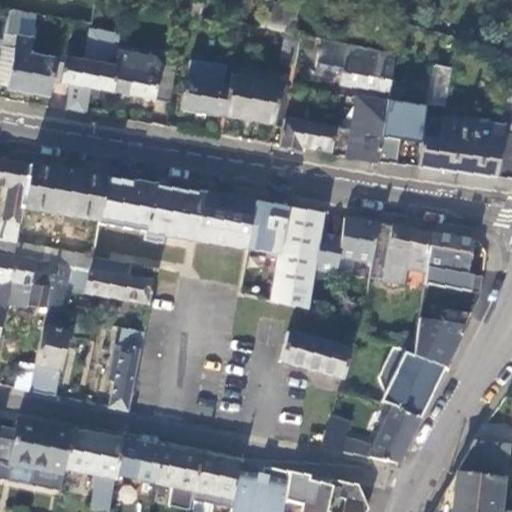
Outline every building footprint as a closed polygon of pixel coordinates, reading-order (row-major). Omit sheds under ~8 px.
[(297,10),(266,1),(259,30),(285,34),(291,36),(297,10)] [(27,56),(30,39),(15,37),(21,11),(4,9),(0,32),(0,44),(14,47),(9,76),(7,90),(48,97),(51,80),(54,60),(27,56)] [(30,39),(34,14),(21,11),(15,37),(30,39)] [(54,60),(51,80),(59,82),(59,83),(68,85),(63,111),(76,113),(85,115),(90,88),(109,92),(117,47),(119,35),(90,30),(84,62),(67,59),(67,56),(55,54),(54,60)] [(297,37),(291,36),(285,34),(280,63),(292,65),(297,37)] [(394,56),(321,41),(315,69),(340,75),(337,86),(385,93),(387,85),(394,56)] [(14,47),(0,44),(0,74),(9,76),(14,47)] [(120,48),(117,47),(109,92),(168,103),(174,70),(157,67),(158,65),(154,58),(119,52),(120,48)] [(223,77),(224,72),(186,65),(178,110),(222,117),(229,84),(222,83),(223,77)] [(449,69),(428,65),(420,104),(441,107),(449,69)] [(288,88),(223,77),(222,83),(229,84),(222,117),(280,129),(281,121),(288,88)] [(401,105),(404,90),(387,85),(385,93),(383,102),(375,162),(388,164),(414,167),(420,108),(401,105)] [(511,95),(507,93),(502,128),(494,177),(504,179),(511,180),(511,177),(511,155),(509,155),(511,143),(511,95)] [(349,129),(332,127),(329,154),(340,156),(375,162),(383,102),(354,98),(349,129)] [(494,177),(502,128),(420,117),(421,108),(420,108),(414,167),(429,169),(468,174),(494,177)] [(281,121),(280,129),(276,148),(298,152),(299,149),(305,150),(329,154),(332,127),(281,121)] [(8,161),(0,159),(0,185),(8,187),(3,215),(1,215),(0,220),(0,237),(15,241),(21,208),(29,165),(8,161)] [(64,171),(29,165),(21,208),(96,222),(104,177),(64,171)] [(125,181),(104,177),(96,222),(142,230),(159,233),(187,238),(194,193),(182,191),(153,186),(125,181)] [(252,202),(194,193),(187,238),(244,249),(252,202)] [(269,205),(252,202),(244,249),(277,254),(285,208),(269,205)] [(323,214),(285,208),(277,254),(272,282),(239,277),(236,295),(306,310),(313,269),(319,235),(323,214)] [(319,235),(313,269),(338,274),(341,254),(371,261),(377,224),(358,220),(346,218),(342,239),(319,235)] [(368,278),(381,280),(389,226),(377,224),(371,261),(368,278)] [(408,229),(389,226),(381,280),(401,283),(403,268),(424,272),(430,233),(408,229)] [(159,233),(142,230),(140,240),(157,243),(159,233)] [(430,233),(424,272),(422,286),(479,295),(481,279),(466,276),(471,240),(450,236),(430,233)] [(88,259),(15,245),(13,258),(51,264),(86,270),(87,266),(88,259)] [(89,253),(88,259),(87,266),(127,275),(130,261),(89,253)] [(0,324),(3,309),(13,258),(0,255),(0,324)] [(51,264),(13,258),(3,309),(30,314),(30,312),(38,314),(37,317),(42,318),(43,309),(46,297),(49,279),(51,264)] [(86,270),(51,264),(49,279),(68,283),(67,291),(146,306),(151,280),(127,275),(87,266),(86,270)] [(68,283),(49,279),(46,297),(50,298),(51,294),(66,296),(67,291),(68,283)] [(43,309),(63,313),(66,296),(51,294),(50,298),(46,297),(43,309)] [(42,318),(33,366),(45,369),(41,394),(54,397),(67,332),(60,330),(63,313),(43,309),(42,318)] [(443,309),(441,321),(417,318),(413,341),(411,352),(411,355),(442,366),(449,354),(452,348),(466,319),(470,312),(443,309)] [(123,331),(121,343),(138,347),(140,335),(123,331)] [(278,360),(341,377),(348,349),(286,332),(278,360)] [(109,407),(126,411),(138,347),(121,343),(119,349),(114,348),(108,381),(114,382),(109,407)] [(411,352),(393,347),(377,378),(384,395),(380,402),(388,404),(391,405),(418,418),(429,395),(442,366),(411,355),(411,352)] [(20,363),(15,389),(27,391),(33,366),(20,363)] [(33,366),(27,391),(41,394),(45,369),(33,366)] [(336,391),(323,433),(347,438),(359,395),(352,393),(336,391)] [(372,443),(366,457),(397,462),(406,443),(418,418),(391,405),(382,423),(378,422),(371,437),(375,439),(372,443)] [(0,476),(10,478),(12,464),(63,474),(64,469),(65,466),(72,430),(18,420),(17,428),(0,425),(0,476)] [(120,440),(72,430),(65,466),(64,469),(107,477),(113,479),(113,476),(120,440)] [(323,433),(319,447),(366,457),(372,443),(347,438),(323,433)] [(509,444),(472,439),(452,474),(431,511),(500,511),(509,444)] [(159,447),(120,440),(113,476),(152,483),(159,447)] [(199,455),(159,447),(152,483),(192,490),(199,455)] [(236,469),(238,463),(199,455),(192,490),(190,502),(210,505),(208,511),(229,511),(230,511),(232,498),(236,474),(236,469)] [(230,511),(237,511),(281,511),(287,472),(262,467),(261,474),(236,469),(236,474),(232,498),(230,511)] [(295,511),(296,511),(295,511),(363,511),(366,508),(362,498),(356,485),(341,482),(335,481),(329,480),(328,485),(307,480),(308,476),(287,472),(281,511),(295,511)] [(107,511),(109,501),(110,496),(100,495),(96,511),(107,511)]
